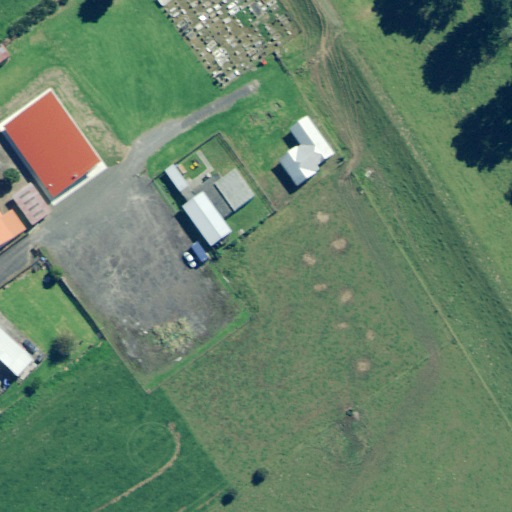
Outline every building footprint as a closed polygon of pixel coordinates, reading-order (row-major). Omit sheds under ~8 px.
[(0,65),(8,59),(2,51),(0,52),(0,65)] [(113,164),(63,97),(15,132),(66,199),(113,164)] [(337,160),(307,120),(290,132),(301,147),(279,163),(298,189),(316,175),(337,160)] [(171,166),(163,173),(179,194),(188,188),(171,166)] [(254,197),(233,173),(213,189),(234,214),(254,197)] [(61,201),(41,175),(9,198),(29,225),(61,201)] [(202,194),(182,210),(211,248),(232,232),(202,194)] [(0,241),(15,231),(0,211),(0,241)] [(33,364),(0,332),(0,365),(1,364),(18,380),(33,364)]
